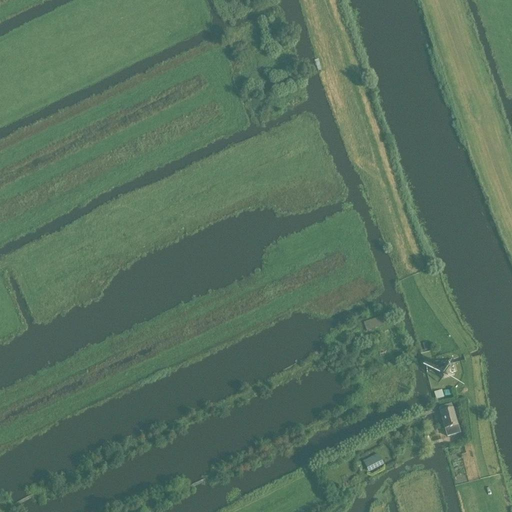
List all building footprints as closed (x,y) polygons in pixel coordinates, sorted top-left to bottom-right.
[(366,332),(385,326),(382,317),(363,323),(366,332)] [(450,368),(449,364),(438,368),(442,380),(453,376),(452,374),(455,373),(453,367),(450,368)] [(441,391),(434,394),(436,401),(444,398),(441,391)] [(451,405),(439,409),(440,413),(439,413),(446,437),(460,433),(453,409),(452,409),(451,405)] [(377,454),(362,462),(368,472),(382,465),(377,454)]
